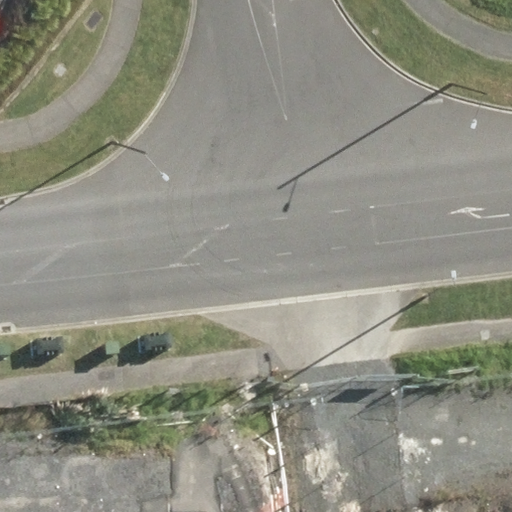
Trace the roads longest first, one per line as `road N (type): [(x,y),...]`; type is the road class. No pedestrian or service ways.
road 1 (unclassified): [(0,264),(306,230)]
road 2 (unclassified): [(306,230),(271,0)]
road 3 (unclassified): [(306,230),(511,206)]
